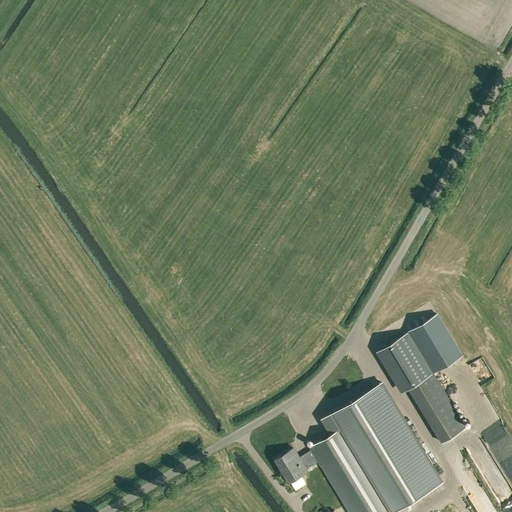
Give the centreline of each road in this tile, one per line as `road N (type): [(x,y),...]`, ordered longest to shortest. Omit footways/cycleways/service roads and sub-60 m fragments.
road 1 (unclassified): [(103,511),(329,370),(511,61)]
road 2 (unknown): [(349,342),(463,487)]
